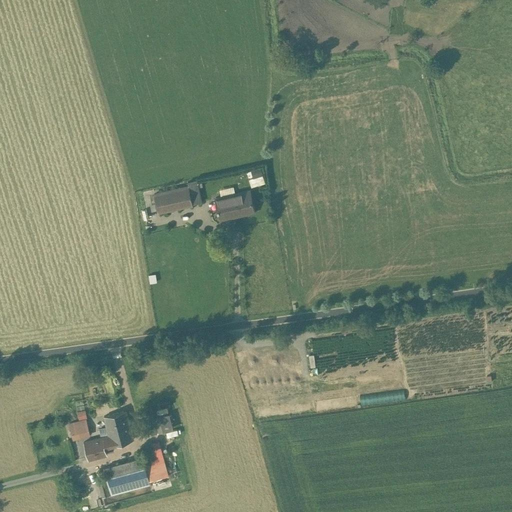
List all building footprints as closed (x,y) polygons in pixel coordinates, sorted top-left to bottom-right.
[(252,170),(252,183),(264,183),(264,170),(252,170)] [(188,185),(154,193),(158,212),(193,203),(188,185)] [(250,191),(216,198),(218,208),(217,208),(218,210),(220,219),(233,216),(233,215),(243,213),(243,214),(255,211),(250,191)] [(125,410),(105,416),(108,427),(110,435),(112,445),(133,439),(125,410)] [(156,416),(161,432),(176,428),(172,412),(156,416)] [(87,420),(68,424),(71,439),(90,435),(87,420)] [(102,437),(110,435),(108,427),(100,429),(102,437)] [(105,446),(112,445),(110,435),(102,437),(84,442),(88,459),(107,454),(105,446)] [(154,454),(142,457),(147,474),(147,476),(159,473),(154,454)] [(142,457),(104,468),(109,484),(114,483),(147,474),(142,457)] [(147,474),(114,483),(117,493),(149,484),(147,476),(147,474)]
